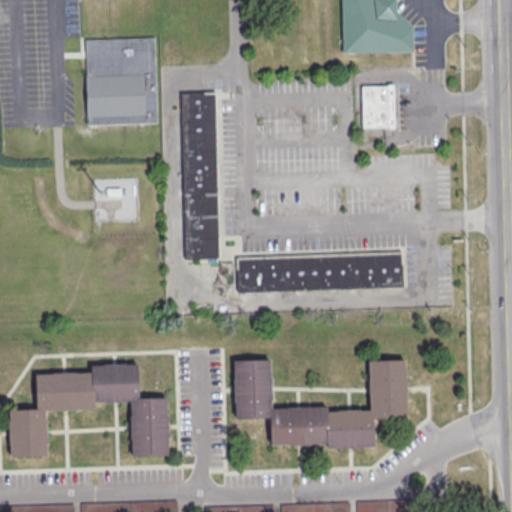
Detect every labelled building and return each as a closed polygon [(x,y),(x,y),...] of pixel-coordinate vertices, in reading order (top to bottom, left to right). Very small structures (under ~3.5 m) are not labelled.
[(340,0),(342,53),(413,51),(412,25),(396,10),(396,0),(340,0)] [(85,40),(155,38),(157,123),(87,125),(85,40)] [(361,86),(393,85),(394,127),(361,128),(361,86)] [(181,92),(215,92),(219,258),(185,259),(181,92)] [(106,187),(120,187),(120,194),(106,195),(106,187)] [(236,257),(401,251),(402,286),(237,292),(236,257)] [(233,360),(234,418),(268,417),(269,445),(325,444),(325,448),(373,446),(372,418),(405,417),(404,360),(369,361),(370,410),(326,411),(326,406),(271,408),(269,359),(233,360)] [(165,396),(167,454),(130,456),(128,401),(94,403),(94,407),(44,409),(46,454),(10,455),(8,409),(35,408),(34,373),(90,371),(89,366),(137,364),(138,397),(165,396)] [(176,511),(176,500),(81,502),(81,511),(176,511)] [(412,511),(413,500),(357,500),(357,511),(412,511)] [(330,511),(330,503),(294,503),(294,511),(330,511)]
